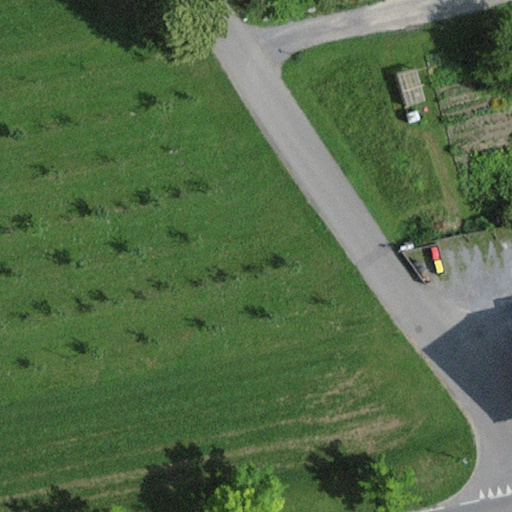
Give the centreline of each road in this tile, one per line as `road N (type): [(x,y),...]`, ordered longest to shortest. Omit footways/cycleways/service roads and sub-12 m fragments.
road 1 (residential): [(243,44),(511,420)]
road 2 (residential): [(243,44),(450,0)]
